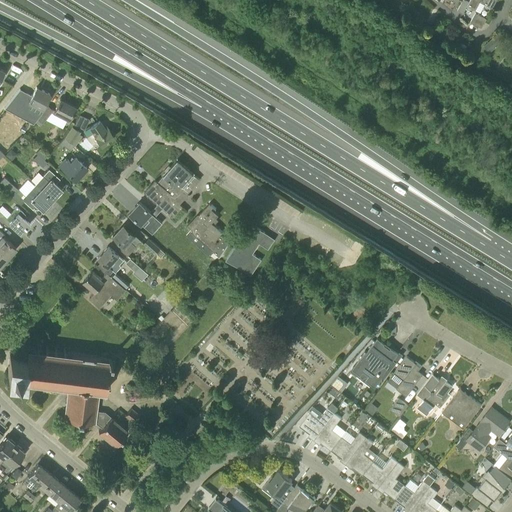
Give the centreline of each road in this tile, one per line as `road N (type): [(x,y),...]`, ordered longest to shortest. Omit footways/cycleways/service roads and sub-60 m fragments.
road 1 (motorway): [(485,245),(85,0)]
road 2 (motorway): [(485,245),(365,151),(128,0)]
road 3 (residential): [(0,302),(136,151),(144,132),(141,118),(0,44)]
road 4 (motorway): [(202,99),(511,290)]
road 5 (residential): [(372,511),(285,453),(215,467),(172,511)]
road 6 (motorway): [(0,7),(149,84),(202,99)]
road 7 (motorway): [(39,0),(202,99)]
road 8 (residential): [(130,511),(0,403)]
road 9 (residential): [(511,370),(402,308)]
